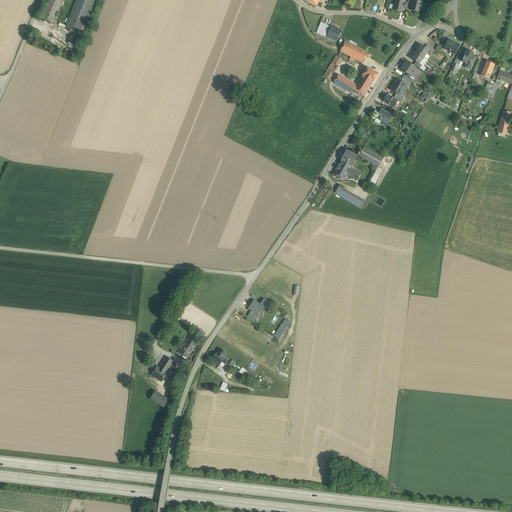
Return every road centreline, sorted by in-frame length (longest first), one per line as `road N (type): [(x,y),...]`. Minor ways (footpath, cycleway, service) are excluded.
road 1 (residential): [(417,35),(205,347),(175,423)]
road 2 (motorway): [(446,511),(0,461)]
road 3 (motorway): [(0,475),(326,511)]
road 4 (track): [(0,248),(255,277)]
road 5 (track): [(197,270),(152,348),(175,358),(168,387)]
road 6 (residential): [(417,35),(386,19),(296,0)]
